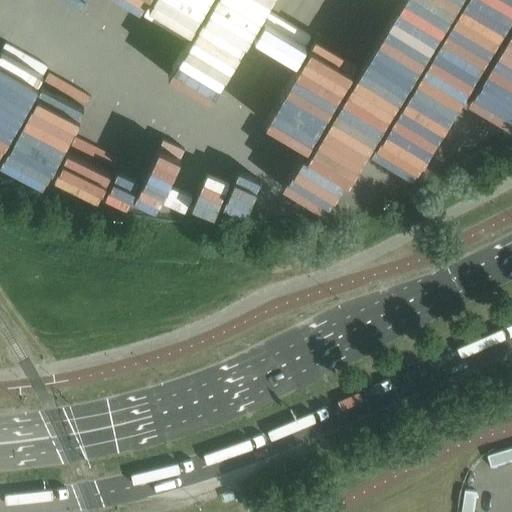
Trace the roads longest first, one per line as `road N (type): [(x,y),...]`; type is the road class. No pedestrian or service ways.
road 1 (secondary): [(0,507),(88,497),(225,461),(511,339)]
road 2 (secondary): [(511,259),(237,387),(112,427)]
